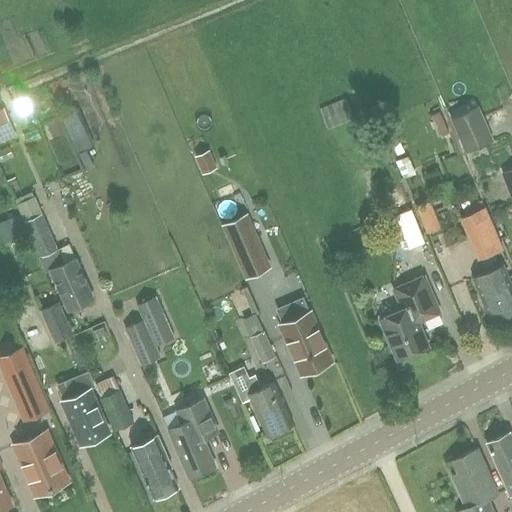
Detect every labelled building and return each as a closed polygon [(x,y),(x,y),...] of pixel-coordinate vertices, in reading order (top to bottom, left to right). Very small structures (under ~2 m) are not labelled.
[(23,101),(26,112),(42,108),(39,97),(23,101)] [(328,128),(354,118),(346,98),(320,108),(328,128)] [(451,118),(466,152),(493,140),(478,106),(451,118)] [(0,137),(15,131),(5,108),(0,110),(0,137)] [(85,109),(76,114),(83,127),(76,130),(82,141),(98,133),(85,109)] [(336,132),(346,146),(358,138),(349,124),(336,132)] [(511,194),(511,169),(503,173),(511,194)] [(43,213),(42,214),(33,192),(15,200),(25,221),(24,222),(46,272),(51,270),(70,310),(94,299),(75,258),(64,263),(59,250),(43,213)] [(458,214),(467,236),(493,226),(484,203),(458,214)] [(409,249),(425,243),(411,209),(396,216),(409,249)] [(222,225),(245,279),(271,268),(248,213),(222,225)] [(438,226),(433,213),(419,219),(425,231),(438,226)] [(491,320),(511,311),(511,285),(504,266),(474,278),(491,320)] [(417,321),(440,311),(424,275),(394,289),(403,309),(381,318),(398,359),(428,346),(417,321)] [(124,326),(141,366),(159,357),(154,346),(173,337),(156,298),(135,308),(140,318),(124,326)] [(55,341),(73,333),(59,302),(41,310),(55,341)] [(310,312),(287,321),(280,324),(302,374),(331,361),(310,312)] [(245,318),(248,325),(253,335),(251,336),(263,362),(275,356),(256,313),(245,318)] [(22,349),(0,358),(0,360),(24,417),(47,407),(22,349)] [(243,364),(228,371),(242,401),(250,397),(268,435),(293,424),(274,382),(261,388),(255,373),(249,376),(243,364)] [(96,384),(102,399),(115,429),(134,421),(120,391),(119,391),(113,377),(96,384)] [(82,444),(108,433),(89,389),(63,400),(82,444)] [(183,422),(169,429),(190,477),(215,466),(204,439),(218,433),(203,399),(178,410),(183,422)] [(68,481),(47,431),(15,445),(36,495),(68,481)] [(511,435),(510,432),(487,442),(510,494),(511,493),(511,435)] [(158,435),(132,446),(153,496),(156,495),(159,496),(166,493),(167,490),(178,485),(170,467),(172,466),(158,435)] [(453,475),(469,511),(490,511),(485,500),(498,494),(478,448),(453,459),(459,472),(453,475)] [(0,510),(12,505),(0,477),(0,468),(3,467),(0,460),(0,510)]
